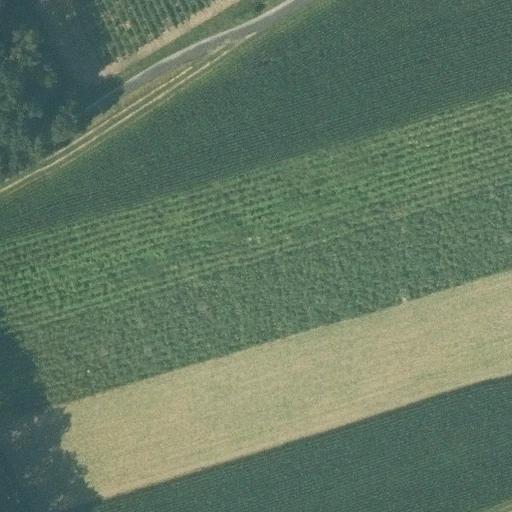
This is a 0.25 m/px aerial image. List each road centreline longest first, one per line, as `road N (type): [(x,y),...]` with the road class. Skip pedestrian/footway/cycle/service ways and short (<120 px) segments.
road 1 (track): [(289,0),(0,159)]
road 2 (track): [(263,12),(245,33),(0,181)]
